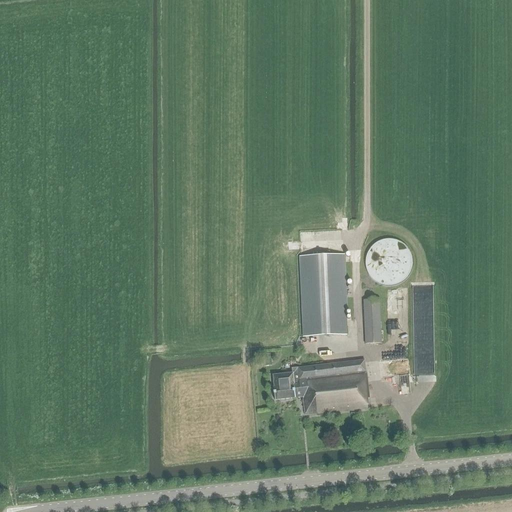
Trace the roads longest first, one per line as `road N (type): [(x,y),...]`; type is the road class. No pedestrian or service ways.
road 1 (secondary): [(511,460),(29,511)]
road 2 (track): [(354,251),(365,225),(367,0)]
